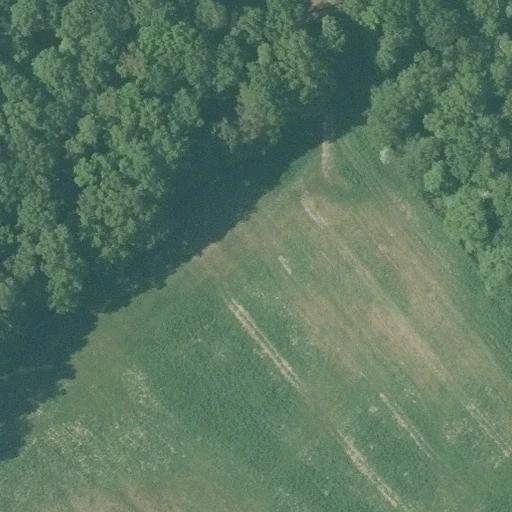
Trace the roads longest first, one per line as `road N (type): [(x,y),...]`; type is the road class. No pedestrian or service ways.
road 1 (track): [(329,205),(312,0)]
road 2 (track): [(273,0),(219,25),(195,26),(140,0)]
